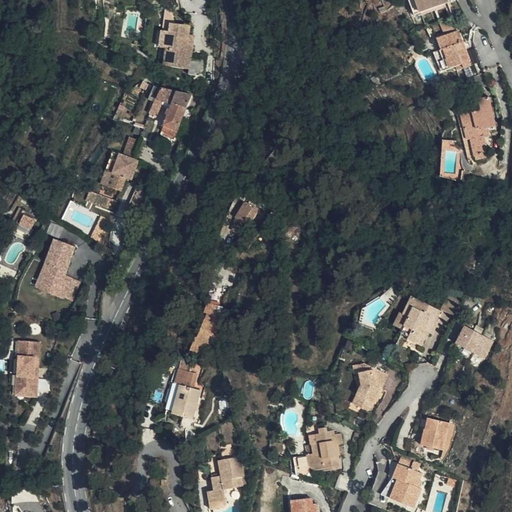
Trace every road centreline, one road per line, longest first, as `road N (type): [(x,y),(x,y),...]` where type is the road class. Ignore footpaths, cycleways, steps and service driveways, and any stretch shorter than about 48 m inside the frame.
road 1 (tertiary): [(226,0),(230,47),(216,112),(83,398),(73,451),(81,511)]
road 2 (residential): [(347,511),(381,429),(427,377)]
road 3 (residential): [(143,511),(146,456),(159,448),(175,459),(184,511)]
